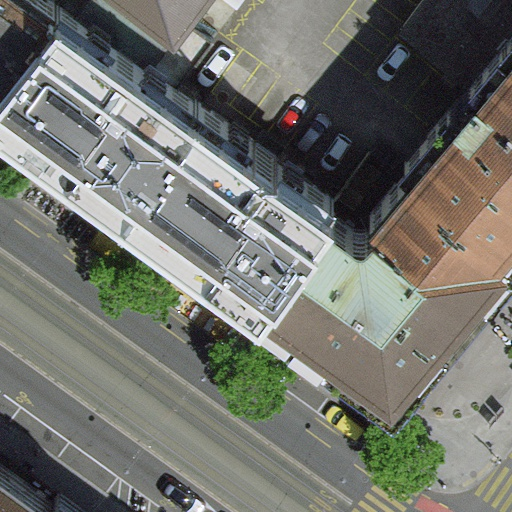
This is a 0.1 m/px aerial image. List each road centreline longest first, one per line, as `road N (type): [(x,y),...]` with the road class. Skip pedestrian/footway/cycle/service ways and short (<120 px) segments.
road 1 (secondary): [(403,511),(0,225)]
road 2 (secondary): [(0,363),(209,511)]
